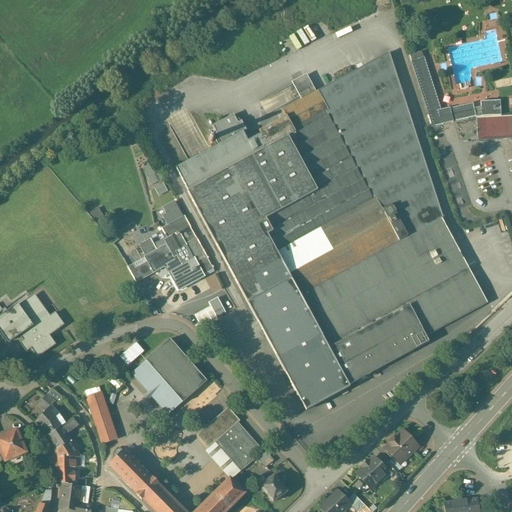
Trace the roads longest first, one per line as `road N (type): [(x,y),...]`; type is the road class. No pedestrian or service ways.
road 1 (residential): [(319,486),(191,337),(166,323),(87,343),(10,394)]
road 2 (residential): [(410,403),(511,307)]
road 3 (residential): [(10,394),(55,470),(52,511)]
road 4 (residential): [(319,486),(410,403)]
